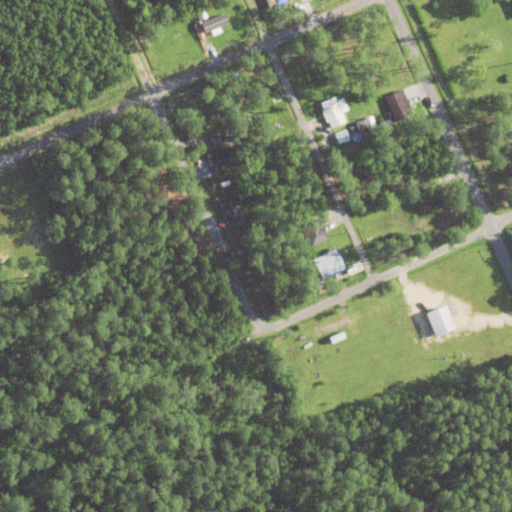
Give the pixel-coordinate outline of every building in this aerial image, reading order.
[(263,0),(291,0),(267,10),(263,0)] [(282,8),(298,2),(299,7),(283,13),(282,8)] [(221,14),(226,24),(203,34),(193,12),(201,9),(207,21),(221,14)] [(185,35),(189,33),(197,49),(192,51),(185,35)] [(172,40),(177,38),(184,52),(179,55),(172,40)] [(169,56),(171,61),(155,67),(153,62),(158,61),(157,59),(164,56),(165,58),(169,56)] [(383,99),(400,91),(411,115),(393,123),(383,99)] [(268,101),(279,97),(281,104),(270,107),(268,101)] [(329,129),(327,122),(324,123),(319,111),(321,111),(318,104),(333,97),(344,122),(329,129)] [(365,129),(357,132),(354,124),(362,121),(362,120),(370,117),(374,127),(366,130),(365,129)] [(377,124),(387,120),(390,129),(380,132),(377,124)] [(263,130),(279,125),(281,129),(265,135),(263,130)] [(251,141),(268,136),(269,142),(252,146),(251,141)] [(319,138),(325,136),(329,147),(323,149),(319,138)] [(204,156),(230,147),(236,164),(210,173),(204,156)] [(233,149),(241,147),(244,157),(236,160),(233,149)] [(218,188),(234,184),(236,188),(219,193),(218,188)] [(235,193),(245,189),(249,198),(239,201),(235,193)] [(219,205),(235,199),(246,226),(230,232),(219,205)] [(14,205),(22,201),(38,239),(30,242),(14,205)] [(298,229),(315,220),(326,241),(309,250),(298,229)] [(14,222),(17,221),(22,233),(20,234),(14,222)] [(237,231),(254,224),(256,229),(239,235),(237,231)] [(341,270),(331,249),(308,260),(317,280),(341,270)] [(333,278),(331,274),(335,272),(334,271),(340,268),(340,269),(345,266),(348,270),(333,278)] [(308,283),(318,279),(321,287),(311,291),(308,283)] [(452,329),(442,306),(422,314),(431,337),(452,329)]
